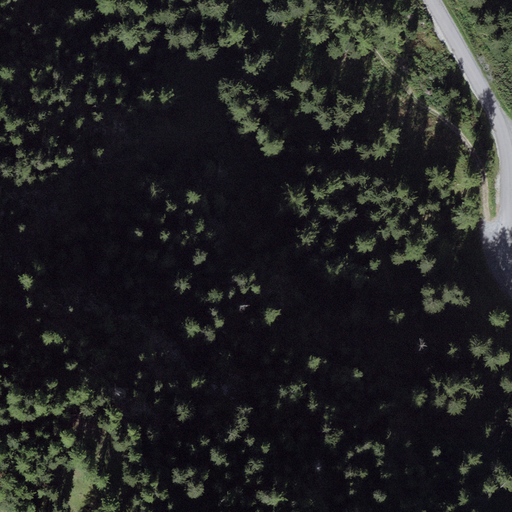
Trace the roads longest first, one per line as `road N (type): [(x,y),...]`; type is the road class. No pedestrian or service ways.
road 1 (track): [(245,0),(290,83),(364,132),(378,235),(511,393)]
road 2 (track): [(511,257),(475,221),(474,175),(459,130),(370,42),(350,0)]
road 3 (tertiary): [(511,261),(509,150),(426,0)]
